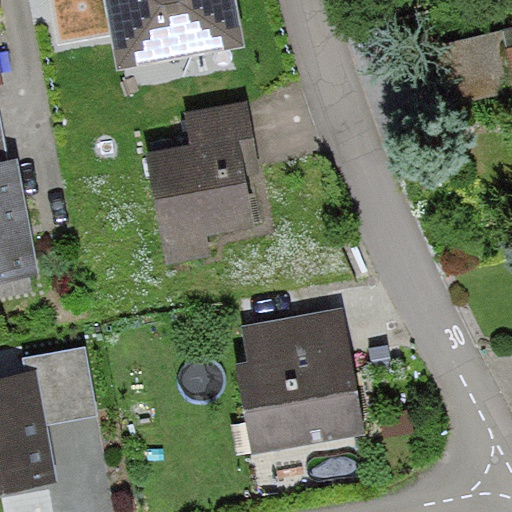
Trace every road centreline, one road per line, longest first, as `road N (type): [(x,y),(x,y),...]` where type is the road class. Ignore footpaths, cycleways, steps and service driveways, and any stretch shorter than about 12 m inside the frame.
road 1 (residential): [(316,0),(389,223),(511,462)]
road 2 (residential): [(387,511),(433,502),(511,467)]
